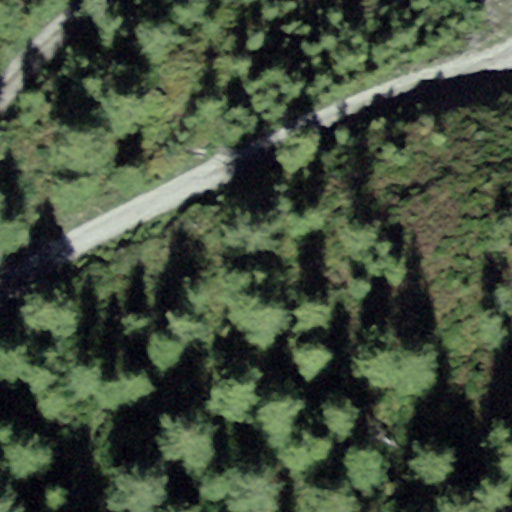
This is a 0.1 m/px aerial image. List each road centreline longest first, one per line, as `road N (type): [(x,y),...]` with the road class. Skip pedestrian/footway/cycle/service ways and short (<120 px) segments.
road 1 (track): [(511,52),(266,146),(102,224),(0,288)]
road 2 (track): [(0,104),(58,32),(105,0)]
